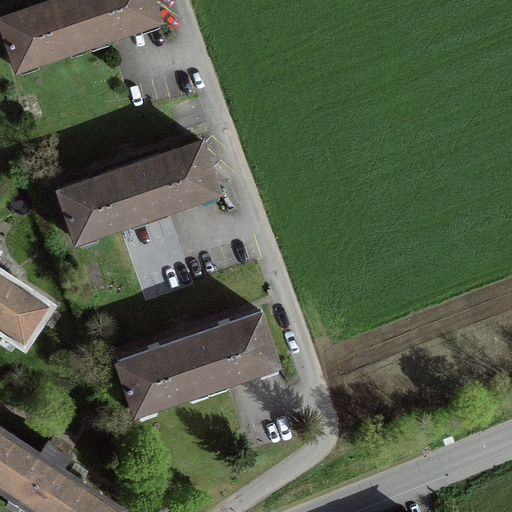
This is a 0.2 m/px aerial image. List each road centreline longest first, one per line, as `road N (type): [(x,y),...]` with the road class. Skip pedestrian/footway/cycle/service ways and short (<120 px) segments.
road 1 (residential): [(177,0),(325,425),(317,445),(226,511)]
road 2 (residential): [(432,466),(320,511)]
